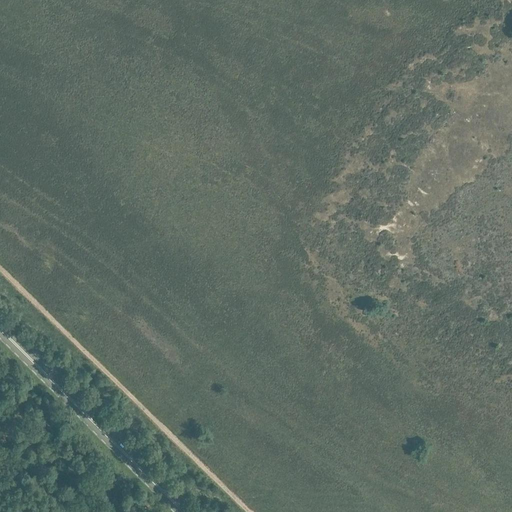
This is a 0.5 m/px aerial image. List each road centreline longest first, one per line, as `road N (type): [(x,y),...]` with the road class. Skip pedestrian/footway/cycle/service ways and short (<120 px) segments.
road 1 (track): [(0,270),(249,511)]
road 2 (primary): [(182,511),(0,328)]
